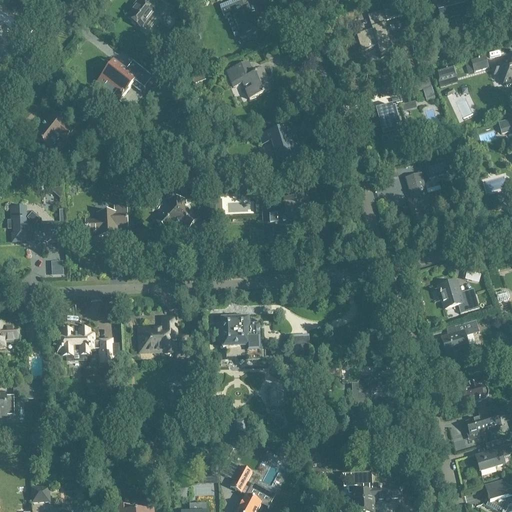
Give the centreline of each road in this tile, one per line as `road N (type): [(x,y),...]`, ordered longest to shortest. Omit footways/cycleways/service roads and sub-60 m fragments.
road 1 (residential): [(0,295),(389,272)]
road 2 (residential): [(389,272),(300,0)]
road 3 (residential): [(462,511),(389,272)]
road 4 (unclassified): [(0,115),(79,0)]
road 5 (residential): [(389,272),(511,232)]
